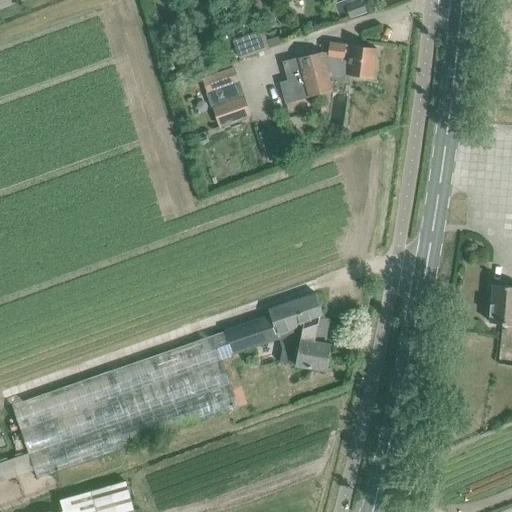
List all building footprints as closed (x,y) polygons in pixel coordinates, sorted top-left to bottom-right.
[(346,0),(334,5),(342,24),(358,18),(368,13),(363,0),(346,0)] [(271,13),(260,18),(265,32),(277,28),(271,13)] [(174,31),(164,34),(167,41),(176,38),(174,31)] [(232,41),(238,57),(264,48),(258,32),(232,41)] [(283,62),(294,101),(310,97),(321,94),(333,91),(329,78),(349,82),(350,76),(374,80),(377,49),(351,45),(351,46),(330,43),(329,54),(323,53),(299,60),(283,62)] [(232,67),(208,75),(202,76),(206,90),(236,81),(232,67)] [(210,109),(243,98),(238,83),(204,94),(210,109)] [(243,97),(243,98),(212,109),(219,127),(250,116),(243,97)] [(280,143),(264,148),(269,163),(285,158),(280,143)] [(511,287),(494,286),(490,324),(511,326),(511,287)] [(228,330),(235,358),(282,344),(281,360),(326,371),(332,345),(315,342),(319,320),(325,320),(316,294),(270,310),(270,314),(228,330)] [(13,406),(38,479),(243,407),(225,333),(13,406)] [(133,511),(125,482),(90,492),(59,501),(62,511),(133,511)]
